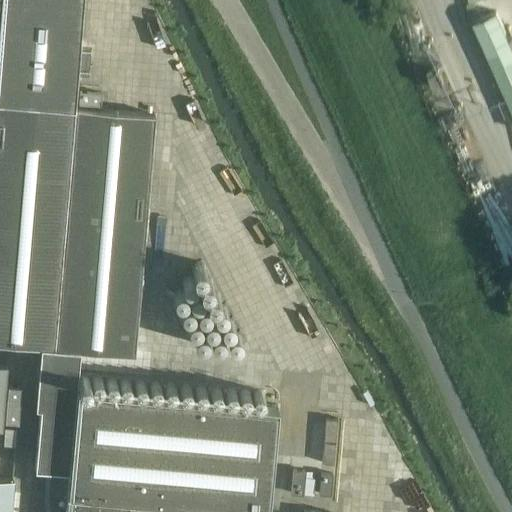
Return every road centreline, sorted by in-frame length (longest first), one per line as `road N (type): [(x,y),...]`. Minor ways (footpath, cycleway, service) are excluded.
road 1 (unclassified): [(506,511),(352,205)]
road 2 (unclassified): [(352,205),(225,0)]
road 3 (unclassified): [(352,205),(272,0)]
